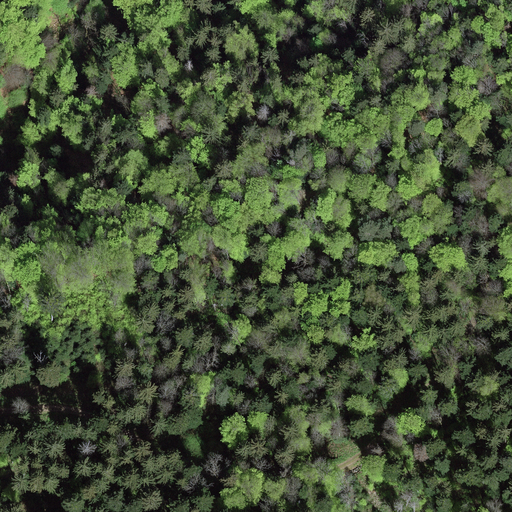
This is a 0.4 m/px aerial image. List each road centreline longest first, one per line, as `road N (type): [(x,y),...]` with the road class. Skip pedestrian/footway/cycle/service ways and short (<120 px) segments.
road 1 (track): [(0,411),(74,411),(182,462),(243,478),(345,465),(391,430),(453,358),(511,237)]
road 2 (track): [(119,430),(54,430),(0,449)]
